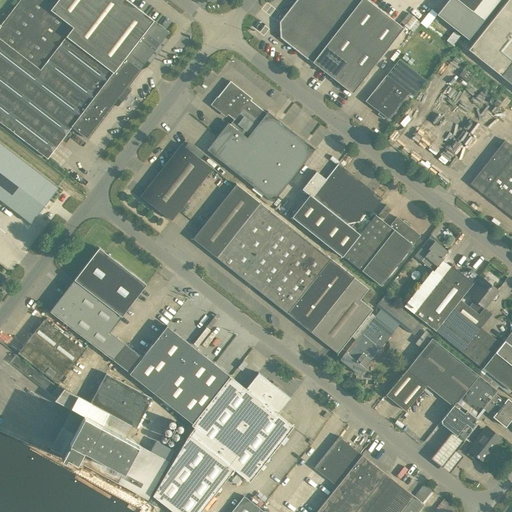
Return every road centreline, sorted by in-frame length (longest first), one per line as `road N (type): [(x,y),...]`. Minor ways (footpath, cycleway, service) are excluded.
road 1 (unclassified): [(484,508),(95,202)]
road 2 (tertiary): [(511,260),(223,34)]
road 3 (unclassified): [(95,202),(223,34)]
road 4 (unknown): [(314,375),(299,398),(303,425),(254,492),(235,494),(219,511)]
road 5 (unclassified): [(0,318),(95,202)]
